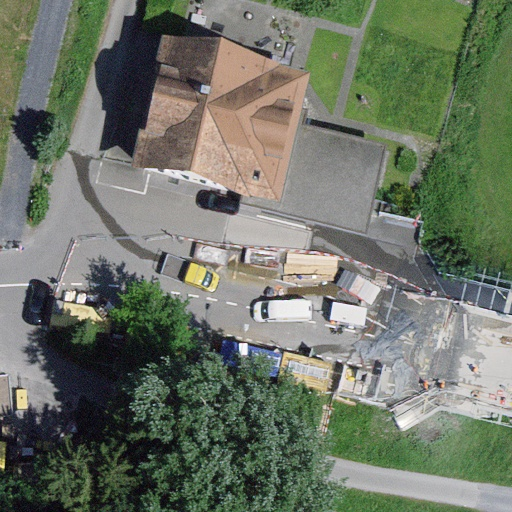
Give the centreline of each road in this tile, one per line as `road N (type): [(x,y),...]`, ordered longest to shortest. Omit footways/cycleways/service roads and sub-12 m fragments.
road 1 (track): [(511,502),(212,440),(0,360)]
road 2 (tertiary): [(0,287),(130,288),(239,305),(511,368)]
road 3 (track): [(137,0),(61,222),(0,287)]
road 4 (track): [(0,287),(57,0)]
